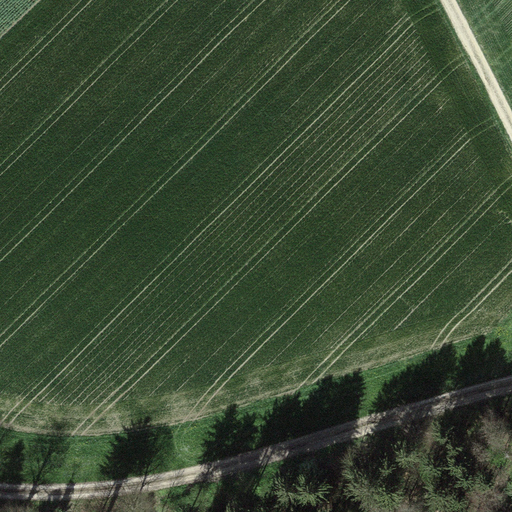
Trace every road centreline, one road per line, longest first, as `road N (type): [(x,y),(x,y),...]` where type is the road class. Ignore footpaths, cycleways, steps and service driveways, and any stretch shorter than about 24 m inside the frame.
road 1 (track): [(0,489),(103,490),(183,475),(511,391)]
road 2 (track): [(451,0),(511,115)]
